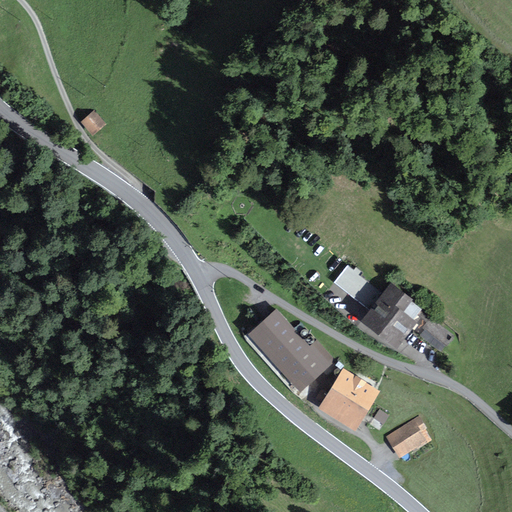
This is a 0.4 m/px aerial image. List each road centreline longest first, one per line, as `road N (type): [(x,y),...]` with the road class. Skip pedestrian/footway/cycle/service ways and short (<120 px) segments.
road 1 (unclassified): [(511,432),(469,395),(372,354),(229,274),(216,270),(200,280)]
road 2 (tertiary): [(200,280),(236,356),(269,397),(414,511)]
road 3 (tertiary): [(0,110),(107,181),(158,225),(200,280)]
